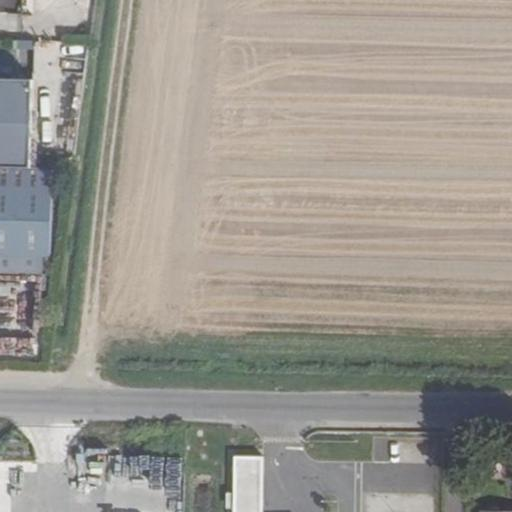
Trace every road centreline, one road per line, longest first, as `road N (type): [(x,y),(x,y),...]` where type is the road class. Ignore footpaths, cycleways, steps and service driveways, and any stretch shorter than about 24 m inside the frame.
road 1 (unclassified): [(0,395),(511,407)]
road 2 (track): [(86,397),(133,0)]
